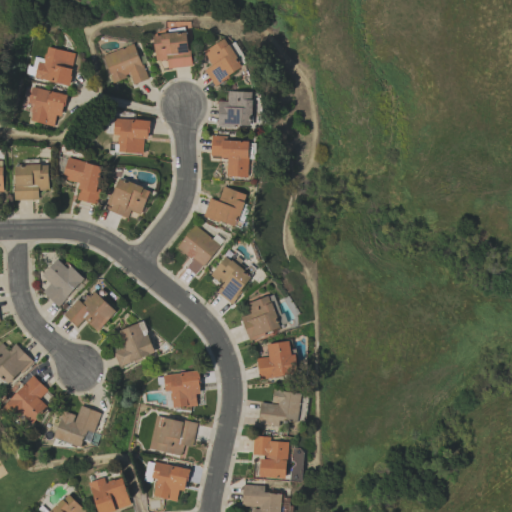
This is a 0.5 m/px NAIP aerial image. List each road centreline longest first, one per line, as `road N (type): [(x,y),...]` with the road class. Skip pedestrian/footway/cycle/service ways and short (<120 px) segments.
road 1 (residential): [(0,233),(95,239),(135,262),(216,337),(232,385),(209,511)]
road 2 (residential): [(182,106),(184,193),(135,262)]
road 3 (residential): [(17,233),(22,310),(82,371)]
